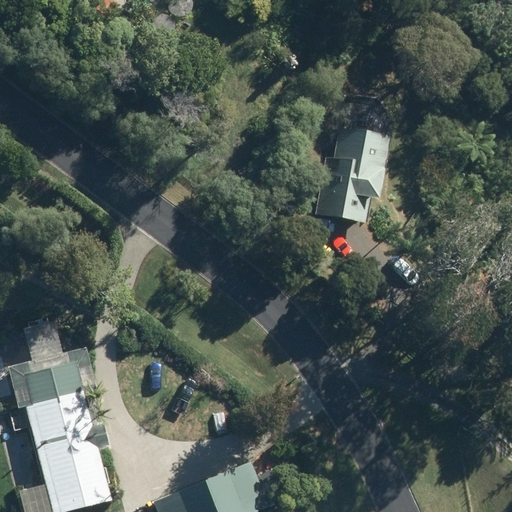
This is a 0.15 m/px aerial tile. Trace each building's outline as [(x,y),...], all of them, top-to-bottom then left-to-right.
[(109,0),(90,0),(87,4),(102,17),(114,3),(109,0)] [(193,0),(178,0),(167,11),(179,23),(198,5),(193,0)] [(155,44),(158,44),(164,44),(166,43),(168,42),(171,40),(172,38),(174,36),(175,34),(176,31),(176,28),(176,26),(175,23),(174,20),(172,18),(170,16),(168,15),(166,14),(163,13),(161,12),(158,13),(155,13),(153,14),(150,16),(148,17),(147,20),(145,22),(145,24),(144,27),(144,30),(145,32),(146,35),(147,37),(149,39),(151,41),(153,43),(155,44)] [(369,173),(375,135),(331,128),(326,158),(318,157),(310,214),(356,221),(363,172),(369,173)] [(412,147),(392,146),(390,183),(410,184),(412,147)] [(81,360),(29,374),(64,511),(117,498),(104,446),(113,444),(108,423),(98,426),(81,360)] [(262,511),(272,508),(253,461),(156,501),(160,511),(262,511)]
